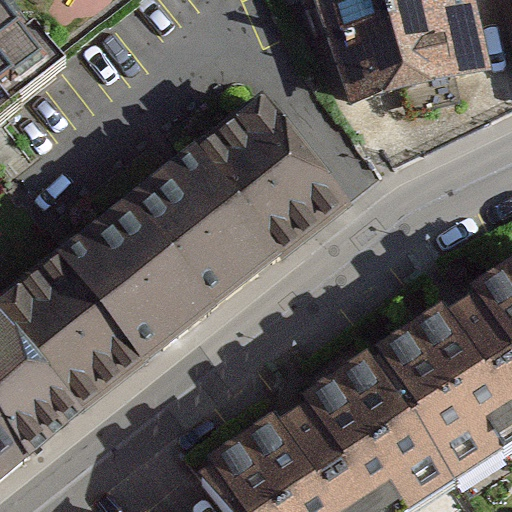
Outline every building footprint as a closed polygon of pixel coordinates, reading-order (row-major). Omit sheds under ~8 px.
[(309,0),(343,112),(485,85),(464,0),(309,0)] [(0,94),(30,71),(0,33),(0,94)] [(0,484),(344,216),(258,108),(0,302),(0,484)] [(511,269),(370,364),(454,499),(511,461),(511,269)] [(433,511),(454,499),(370,364),(196,480),(219,511),(433,511)]
